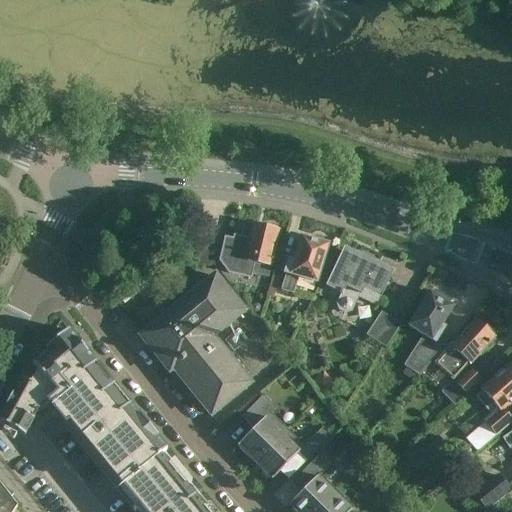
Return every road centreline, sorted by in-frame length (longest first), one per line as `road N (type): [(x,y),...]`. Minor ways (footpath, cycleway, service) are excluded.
road 1 (tertiary): [(511,268),(332,199),(252,182),(76,172)]
road 2 (residential): [(256,511),(45,262)]
